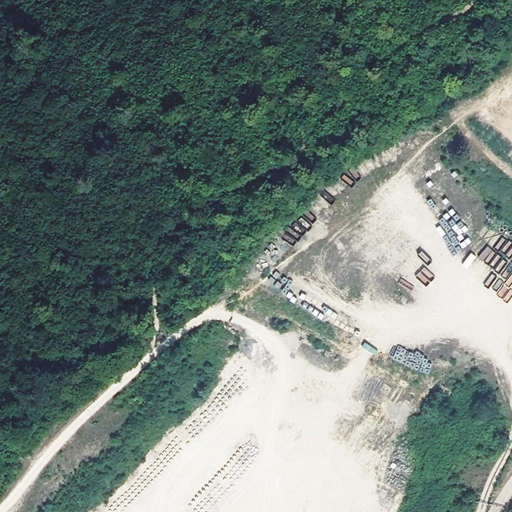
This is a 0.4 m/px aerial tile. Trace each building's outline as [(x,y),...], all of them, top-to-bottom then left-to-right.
[(324,190),(321,195),(330,203),(334,199),(324,190)] [(292,247),(306,233),(295,221),(281,235),(292,247)] [(494,248),(510,258),(511,254),(511,243),(501,237),(494,248)] [(462,249),(471,242),(468,238),(459,244),(462,249)] [(478,257),(500,273),(508,262),(487,246),(478,257)] [(422,250),(418,254),(427,264),(431,260),(422,250)] [(467,268),(476,257),(471,252),(462,264),(467,268)] [(415,276),(426,286),(435,277),(424,267),(415,276)] [(507,302),(511,295),(511,272),(497,295),(507,302)] [(492,273),(484,283),(496,292),(504,282),(492,273)] [(304,301),(301,305),(320,319),(324,315),(304,301)] [(322,311),(334,319),(337,314),(325,306),(322,311)] [(396,347),(391,360),(428,374),(433,360),(396,347)]
